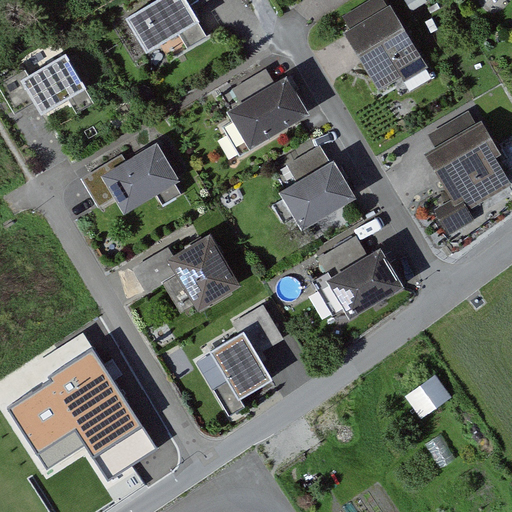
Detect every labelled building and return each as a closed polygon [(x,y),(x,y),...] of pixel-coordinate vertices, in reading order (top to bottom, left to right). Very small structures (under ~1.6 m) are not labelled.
[(167,0),(117,30),(136,61),(199,23),(184,0),(167,0)] [(383,94),(428,69),(391,3),(346,28),(383,94)] [(19,80),(39,114),(87,86),(67,51),(19,80)] [(229,116),(250,152),(309,118),(289,83),(229,116)] [(467,219),(511,194),(511,185),(479,124),(430,149),(467,219)] [(165,140),(103,179),(124,211),(185,172),(165,140)] [(290,178),(327,163),(322,149),(285,164),(290,178)] [(284,195),(302,228),(355,198),(337,166),(284,195)] [(359,233),(318,255),(328,273),(369,251),(359,233)] [(212,238),(181,255),(177,247),(137,267),(151,292),(183,274),(203,308),(241,285),(212,238)] [(327,280),(348,316),(402,285),(382,249),(327,280)] [(234,325),(242,337),(210,357),(241,406),(274,385),(259,362),(285,346),(261,308),(234,325)] [(0,431),(54,511),(79,511),(151,464),(68,341),(0,386),(0,431)] [(406,397),(422,419),(454,397),(438,374),(406,397)] [(441,435),(425,445),(441,471),(457,461),(441,435)]
